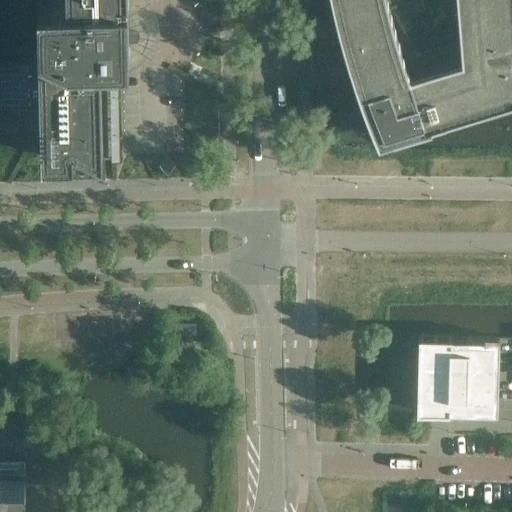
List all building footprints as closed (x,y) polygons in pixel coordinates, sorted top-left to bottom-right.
[(67,0),(68,1),(67,1),(67,2),(63,2),(63,1),(53,1),(52,1),(52,2),(41,2),(41,1),(38,1),(38,5),(39,5),(39,16),(38,16),(38,19),(39,19),(40,30),(39,30),(39,34),(40,34),(40,44),(39,45),(39,48),(40,48),(40,59),(39,59),(39,62),(0,63),(0,111),(41,131),(41,142),(42,142),(42,152),(41,152),(41,156),(74,155),(74,152),(73,152),(72,141),(74,141),(88,148),(88,147),(99,152),(99,153),(103,155),(102,144),(101,144),(101,133),(102,133),(102,129),(101,129),(101,119),(102,119),(102,115),(101,115),(100,104),(101,104),(101,101),(100,101),(100,90),(101,90),(101,86),(100,86),(100,75),(101,75),(101,72),(100,72),(99,61),(100,61),(100,60),(104,60),(104,61),(115,61),(115,60),(126,59),(126,60),(129,60),(129,57),(128,57),(128,46),(129,46),(129,42),(130,43),(132,43),(133,43),(135,43),(137,42),(138,41),(139,39),(139,38),(139,36),(139,34),(138,33),(138,32),(137,32),(136,31),(135,31),(134,30),(133,30),(131,31),(129,31),(129,32),(128,28),(127,28),(127,17),(128,17),(128,14),(127,14),(127,3),(128,3),(127,0),(67,0)] [(372,128),(378,143),(511,102),(511,0),(331,0),(332,2),(337,20),(341,39),(346,53),(349,65),(355,83),(361,100),(364,108),(365,111),(372,128)] [(175,337),(196,336),(195,323),(175,324),(175,337)] [(498,415),(500,340),(500,338),(467,337),(467,343),(452,343),(452,337),(419,336),(417,412),(450,413),(450,407),(465,408),(465,414),(498,415)] [(24,511),(25,482),(0,481),(0,511),(24,511)]
